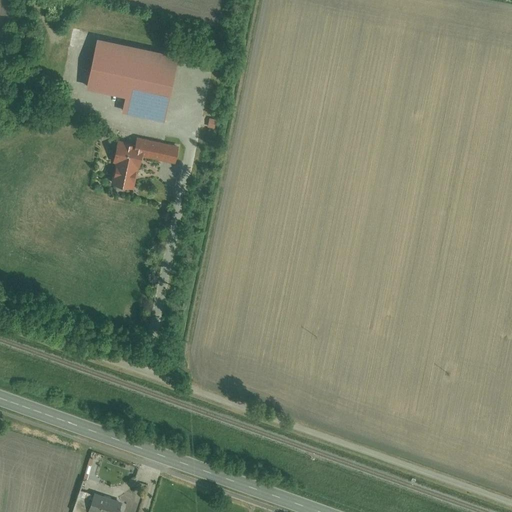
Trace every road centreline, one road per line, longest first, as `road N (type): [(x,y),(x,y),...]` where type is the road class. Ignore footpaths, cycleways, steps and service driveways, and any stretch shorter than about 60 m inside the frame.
road 1 (residential): [(0,319),(511,501)]
road 2 (unknown): [(0,268),(511,445)]
road 3 (primary): [(325,511),(0,395)]
